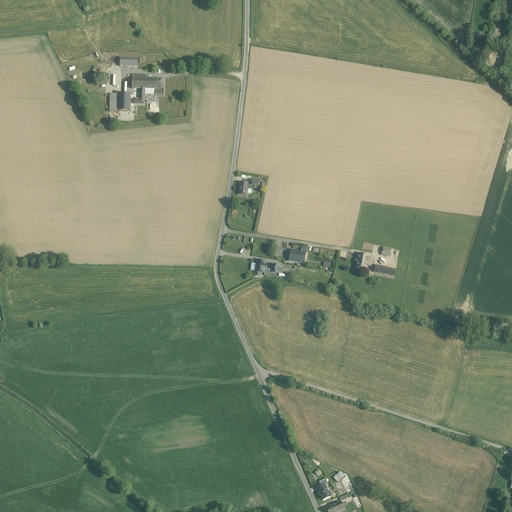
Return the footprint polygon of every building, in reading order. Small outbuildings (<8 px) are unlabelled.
[(138,59),(124,58),(120,58),(120,66),(137,67),(138,67),(138,59)] [(145,105),(145,96),(145,91),(146,91),(147,89),(149,89),(149,79),(132,79),(132,88),(132,89),(140,89),(140,100),(134,100),(134,105),(145,105)] [(161,90),(161,86),(161,79),(149,79),(149,89),(156,90),(156,95),(163,95),(163,90),(161,90)] [(110,95),(110,107),(110,112),(118,112),(119,96),(119,95),(110,95)] [(118,112),(123,112),(130,112),(131,95),(120,95),(119,95),(118,112)] [(238,195),(242,195),(247,196),(249,184),(240,183),(238,195)] [(382,255),(387,256),(390,257),(392,250),(383,248),(382,255)] [(289,262),(301,264),(304,264),(306,253),(291,251),(289,262)] [(370,267),(372,260),(372,258),(359,255),(356,268),(366,270),(367,267),(370,267)] [(264,274),(266,263),(257,261),(256,272),(260,273),(264,274)] [(274,265),(272,265),(271,273),(280,275),(280,274),(283,275),(283,269),(281,268),(281,266),(279,266),(279,265),(274,264),(274,265)] [(385,268),(383,268),(376,266),(374,273),(383,275),(385,268)] [(318,489),(323,500),(323,501),(332,497),(330,491),(328,492),(325,486),(318,489)] [(342,503),(330,508),(327,509),(328,511),(340,511),(345,510),(342,503)]
